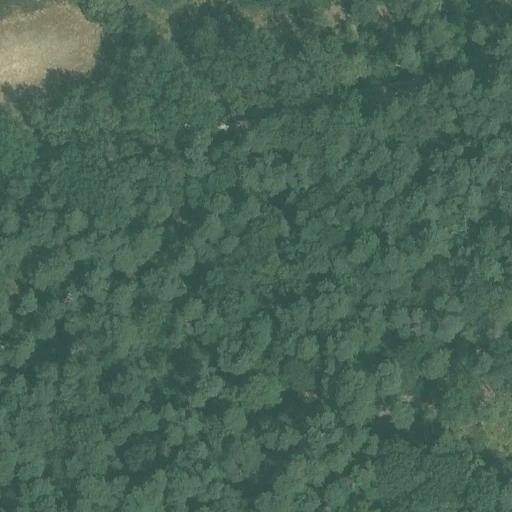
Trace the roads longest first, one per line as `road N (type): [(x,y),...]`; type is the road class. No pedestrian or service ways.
road 1 (track): [(0,174),(310,117)]
road 2 (track): [(310,117),(511,77)]
